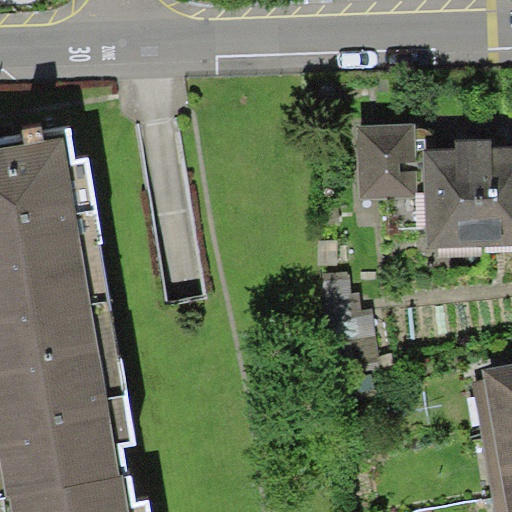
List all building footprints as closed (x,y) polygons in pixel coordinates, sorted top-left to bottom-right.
[(404,129),(349,136),(357,207),(408,201),(415,257),(511,246),(511,135),(406,147),(404,129)] [(65,134),(0,145),(0,322),(94,306),(65,134)] [(94,307),(0,323),(0,459),(7,499),(124,479),(94,307)] [(511,365),(483,370),(485,381),(474,383),(482,433),(511,427),(511,365)] [(511,427),(482,433),(492,496),(511,492),(511,427)] [(127,511),(122,480),(5,500),(6,511),(127,511)] [(511,511),(511,492),(492,496),(494,511),(511,511)]
